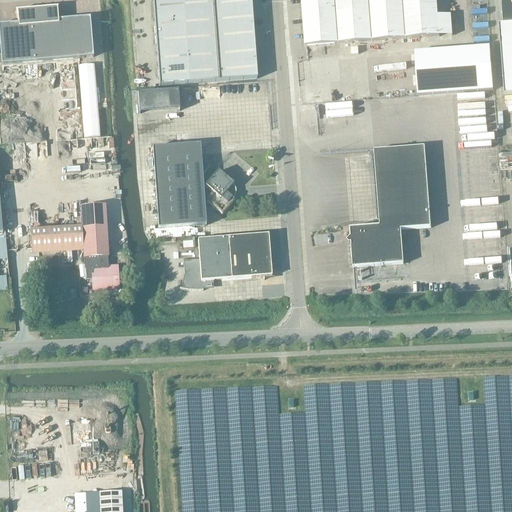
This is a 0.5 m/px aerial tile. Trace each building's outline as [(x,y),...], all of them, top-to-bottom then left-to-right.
[(187,17),(185,0),(169,0),(170,3),(165,4),(164,0),(154,0),(153,3),(154,20),(187,17)] [(185,0),(187,17),(188,34),(218,31),(217,15),(215,0),(188,0),(186,0),(185,0)] [(244,0),(215,0),(217,15),(252,12),(251,7),(251,5),(244,0)] [(301,0),(305,47),(439,37),(436,0),(301,0)] [(511,0),(501,0),(503,27),(499,27),(504,97),(511,96),(511,0)] [(37,10),(41,62),(93,58),(89,18),(58,20),(57,9),(37,10)] [(0,50),(1,65),(41,62),(37,10),(17,12),(18,24),(0,25),(0,50)] [(252,12),(217,15),(218,31),(253,29),(252,12)] [(187,17),(154,20),(155,36),(188,34),(187,17)] [(254,46),(253,29),(218,31),(188,34),(189,51),(254,46)] [(188,34),(155,36),(156,53),(189,51),(188,34)] [(255,62),(254,46),(189,51),(190,67),(255,62)] [(490,48),(415,54),(418,97),(493,91),(490,48)] [(189,51),(156,53),(158,70),(190,67),(189,51)] [(257,79),(255,62),(190,67),(192,84),(257,79)] [(94,67),(78,68),(85,140),(100,138),(94,67)] [(190,67),(158,70),(159,86),(192,84),(190,67)] [(180,111),(179,97),(138,99),(139,118),(169,116),(169,112),(180,111)] [(200,145),(152,149),(158,230),(206,226),(202,175),(209,168),(201,161),(200,145)] [(350,238),(347,242),(349,244),(351,244),(353,268),(404,265),(401,231),(431,228),(425,148),(374,152),(380,227),(350,230),(350,238)] [(211,180),(205,187),(212,193),(213,194),(206,202),(222,215),(235,200),(233,198),(230,196),(231,195),(231,189),(230,189),(233,185),(226,179),(224,178),(225,178),(218,172),(212,179),(211,181),(211,180)] [(82,227),(31,230),(32,251),(83,248),(83,258),(85,258),(86,265),(87,280),(93,279),(93,290),(117,289),(116,268),(108,268),(107,257),(108,257),(105,206),(80,207),(82,227)] [(187,262),(184,275),(181,289),(179,289),(179,290),(184,291),(187,291),(190,291),(198,291),(200,291),(203,291),(203,289),(211,288),(211,282),(268,278),(271,274),(268,235),(197,241),(199,261),(187,262)] [(122,511),(121,493),(98,494),(99,511),(122,511)] [(86,511),(86,494),(74,494),(75,511),(86,511)]
